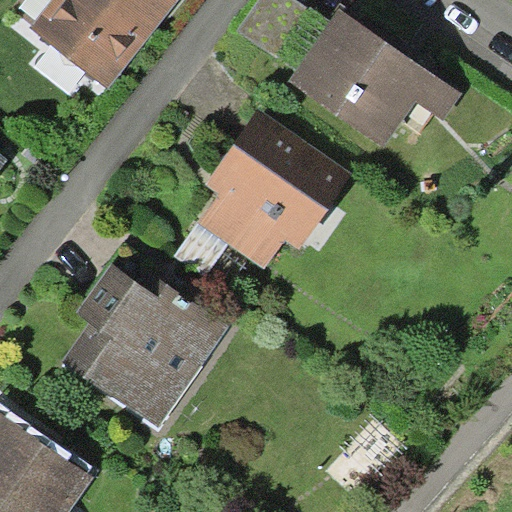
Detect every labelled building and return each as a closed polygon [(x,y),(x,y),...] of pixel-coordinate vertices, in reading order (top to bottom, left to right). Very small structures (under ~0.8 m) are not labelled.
[(56,0),(33,31),(109,89),(173,6),(164,0),(56,0)] [(315,19),(277,0),(257,0),(235,45),(288,72),(315,19)] [(467,89),(331,12),(282,97),(384,155),(409,111),(444,131),(467,89)] [(347,175),(249,115),(189,212),(288,272),(347,175)] [(220,331),(138,278),(72,380),(154,433),(220,331)] [(73,511),(94,482),(0,417),(0,511),(73,511)]
